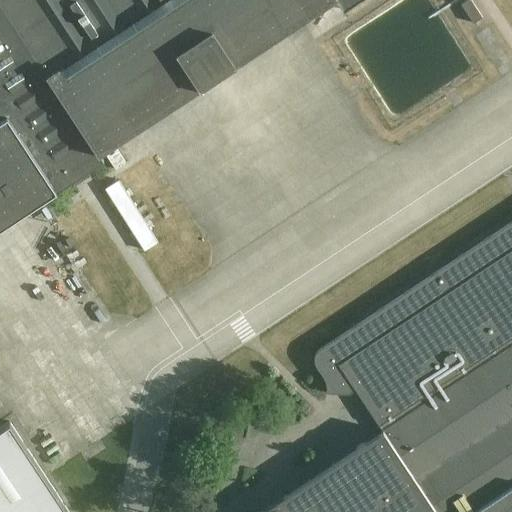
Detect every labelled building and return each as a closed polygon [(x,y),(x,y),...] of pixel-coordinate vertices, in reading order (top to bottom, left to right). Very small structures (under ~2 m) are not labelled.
[(294,24),(330,0),(0,0),(0,1),(99,152),(128,133),(294,24)] [(337,0),(344,10),(360,0),(337,0)] [(470,0),(466,0),(460,4),(472,22),(481,17),(470,0)] [(0,106),(50,184),(55,191),(104,160),(99,152),(0,1),(0,106)] [(0,216),(50,184),(0,106),(0,216)] [(129,164),(119,148),(108,155),(119,171),(129,164)] [(511,511),(511,220),(320,348),(314,357),(316,367),(322,375),(326,384),(326,393),(349,394),(355,390),(383,431),(260,511),(511,511)] [(9,421),(0,427),(0,511),(68,511),(45,476),(42,471),(9,421)]
